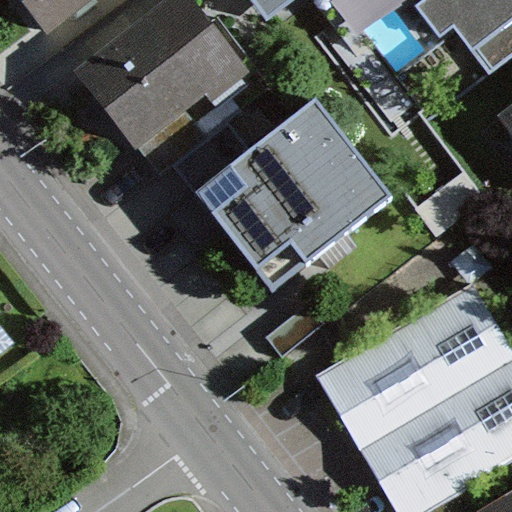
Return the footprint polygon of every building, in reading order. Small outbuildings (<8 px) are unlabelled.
[(18,0),(43,30),(81,0),(18,0)] [(186,0),(181,0),(82,78),(135,147),(137,145),(182,109),(238,65),(186,0)] [(397,77),(445,42),(413,0),(315,0),(358,57),(373,45),(397,77)] [(511,0),(479,0),(481,2),(479,4),(492,20),(501,32),(511,23),(511,0)] [(511,58),(511,23),(501,32),(492,20),(469,37),(495,71),(511,58)] [(252,151),(228,171),(262,213),(229,239),(273,294),(394,199),(317,101),(252,151)] [(511,108),(499,119),(511,135),(511,108)] [(182,109),(137,145),(161,175),(174,166),(206,140),(182,109)] [(229,122),(206,140),(174,166),(197,195),(228,171),(252,151),(229,122)] [(465,170),(416,208),(438,236),(487,198),(465,170)] [(406,473),(428,511),(468,488),(511,461),(511,352),(472,285),(340,362),(395,454),(377,465),(388,483),(406,473)] [(511,511),(511,499),(490,511),(481,511),(468,488),(428,511),(426,511),(511,511)]
